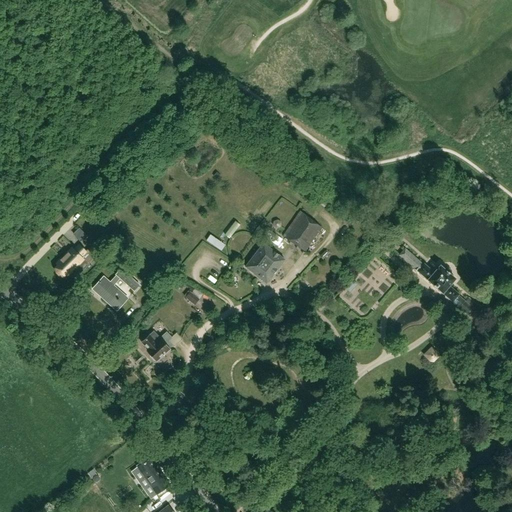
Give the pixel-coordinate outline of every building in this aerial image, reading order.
[(305,253),(322,229),(300,213),(283,237),(305,253)] [(273,222),(272,223),(273,224),(273,225),(273,226),(274,226),(274,227),(275,227),(275,228),(276,228),(277,228),(278,228),(279,228),(279,227),(280,227),(281,226),(281,225),(282,224),(282,223),(282,222),(281,222),(281,221),(281,220),(280,220),(279,219),(278,219),(277,219),(276,219),(275,219),(274,220),(273,221),(273,222)] [(266,283),(285,260),(264,243),(245,267),(266,283)] [(58,266),(55,269),(56,272),(59,276),(63,276),(65,274),(67,276),(72,271),(77,276),(89,264),(82,257),(86,253),(78,245),(73,250),(72,249),(56,265),(58,266)] [(456,279),(450,274),(452,272),(452,271),(449,269),(448,269),(446,271),(441,266),(434,273),(424,264),(423,265),(405,249),(399,256),(420,274),(419,276),(424,280),(425,278),(445,296),(444,297),(449,302),(450,300),(470,317),(479,307),(468,298),(465,302),(458,296),(459,295),(450,286),(456,279)] [(116,311),(127,299),(113,287),(120,279),(134,292),(140,286),(120,269),(115,275),(116,276),(110,283),(103,277),(92,290),(116,311)] [(349,293),(353,284),(348,281),(344,290),(349,293)] [(190,291),(185,298),(194,305),(199,299),(190,291)] [(169,349),(172,347),(168,342),(171,339),(166,333),(161,338),(155,332),(142,343),(149,351),(148,352),(152,356),(150,358),(154,362),(155,361),(157,362),(169,350),(169,349)] [(436,353),(435,352),(433,351),(427,357),(429,359),(429,360),(430,360),(431,361),(432,361),(433,361),(437,357),(437,356),(437,355),(437,354),(436,354),(436,353)] [(170,485),(150,458),(137,467),(156,494),(170,485)] [(176,500),(168,506),(159,511),(181,511),(184,510),(176,500)]
